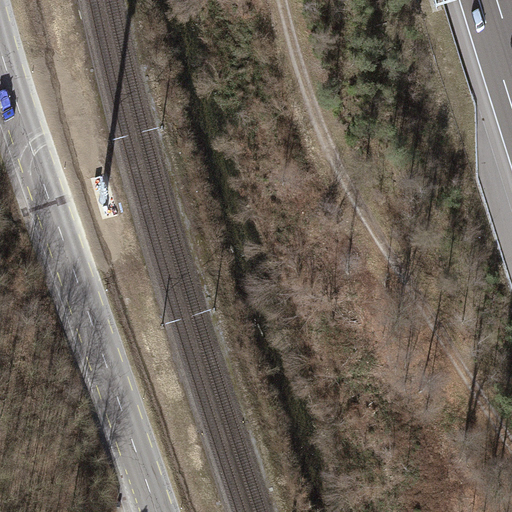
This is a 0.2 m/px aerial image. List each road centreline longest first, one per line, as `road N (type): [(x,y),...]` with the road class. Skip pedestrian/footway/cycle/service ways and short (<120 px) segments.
road 1 (track): [(511,445),(347,183),(282,0)]
road 2 (primary): [(157,511),(0,44)]
